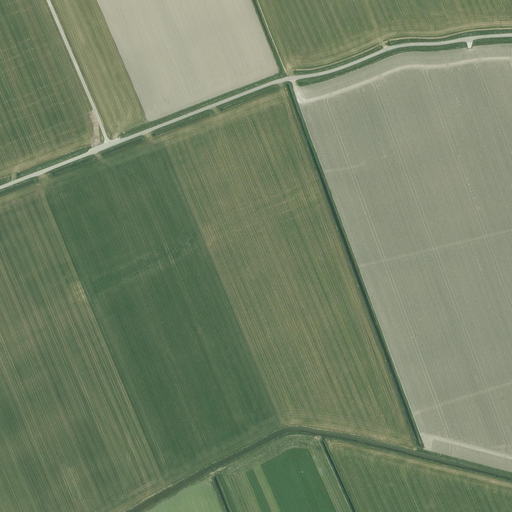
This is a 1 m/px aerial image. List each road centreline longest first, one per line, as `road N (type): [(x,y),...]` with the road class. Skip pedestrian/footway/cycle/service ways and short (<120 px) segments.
road 1 (unclassified): [(0,188),(283,79),(401,45),(511,34)]
road 2 (unknown): [(109,145),(47,0)]
